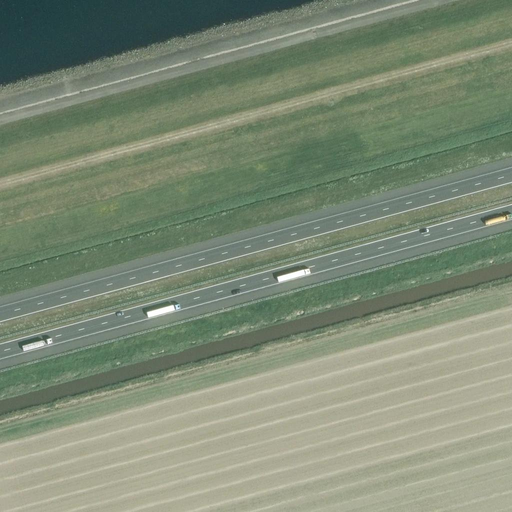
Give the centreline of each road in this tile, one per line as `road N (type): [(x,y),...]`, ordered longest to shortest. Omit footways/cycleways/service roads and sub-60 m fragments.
road 1 (track): [(0,182),(511,41)]
road 2 (motorway): [(0,352),(511,212)]
road 3 (motorway): [(511,175),(0,315)]
